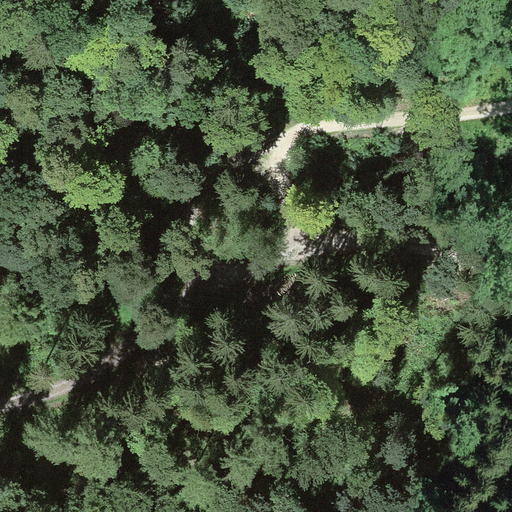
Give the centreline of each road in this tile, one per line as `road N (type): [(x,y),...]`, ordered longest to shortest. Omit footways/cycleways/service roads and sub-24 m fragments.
road 1 (track): [(213,285),(179,220),(202,177),(273,140),(343,122),(511,112)]
road 2 (track): [(511,278),(460,253),(355,242),(308,245),(213,285)]
road 3 (track): [(0,405),(86,376),(213,285)]
